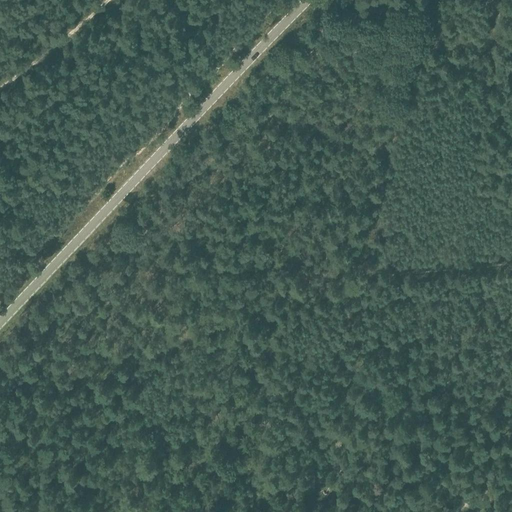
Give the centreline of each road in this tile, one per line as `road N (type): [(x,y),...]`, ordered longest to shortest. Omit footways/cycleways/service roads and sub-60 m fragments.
road 1 (tertiary): [(0,323),(308,0)]
road 2 (unknown): [(0,290),(42,232),(274,0)]
road 3 (track): [(0,86),(106,0)]
